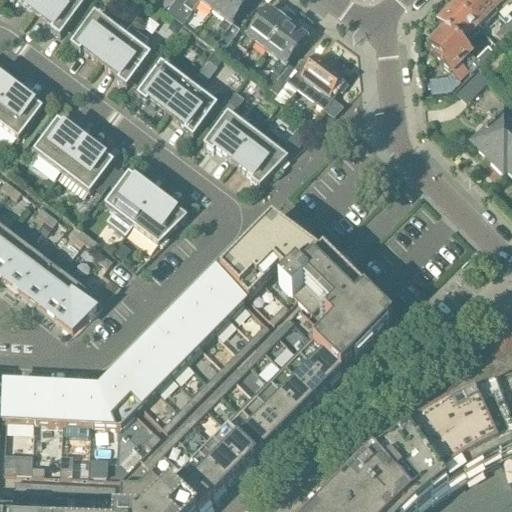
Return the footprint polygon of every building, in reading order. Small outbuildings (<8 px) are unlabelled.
[(34,17),(47,0),(4,0),(5,0),(13,7),(16,3),(34,17)] [(51,35),(60,42),(84,10),(70,0),(47,0),(34,17),(53,32),(51,35)] [(199,5),(211,14),(222,0),(190,0),(189,3),(185,0),(179,0),(168,16),(183,27),(192,15),(199,5)] [(214,51),(222,57),(239,33),(232,28),(253,1),(251,0),(222,0),(211,14),(224,24),(216,34),(224,40),(214,51)] [(455,9),(479,33),(496,17),(479,0),(459,0),(455,4),(456,7),(455,9)] [(511,0),(479,0),(496,17),(511,0)] [(438,26),(463,50),(479,33),(455,9),(448,15),(444,15),(439,20),(439,24),(438,26)] [(254,46),(266,55),(287,27),(285,26),(283,23),(279,20),(276,19),(267,12),(238,50),(246,56),(254,46)] [(82,54),(101,68),(123,39),(94,18),(70,50),(80,57),(82,54)] [(276,98),(286,86),(289,82),(281,77),(307,42),(298,35),(297,33),(292,30),(289,28),(287,27),(266,55),(278,64),(270,75),(274,77),(265,90),(276,98)] [(511,37),(511,32),(506,27),(495,38),(503,46),(511,37)] [(117,85),(126,92),(151,60),(142,54),(149,44),(130,30),(123,39),(101,68),(120,82),(117,85)] [(451,78),(458,85),(467,75),(460,68),(471,58),(444,33),(428,49),(437,58),(433,61),(451,78)] [(475,62),(480,67),(492,56),(487,51),(475,62)] [(286,86),(333,122),(343,112),(330,102),(337,94),(339,95),(345,86),(343,85),(345,82),(332,72),(335,69),(322,59),(319,63),(317,61),(309,71),(302,66),(286,86)] [(167,118),(189,90),(161,68),(137,100),(146,107),(149,104),(167,118)] [(463,92),(473,101),(489,85),(478,76),(463,92)] [(0,111),(12,95),(0,85),(0,111)] [(184,135),(193,143),(217,111),(189,90),(167,118),(186,132),(184,135)] [(0,111),(0,131),(18,145),(43,113),(33,106),(31,109),(12,95),(0,111)] [(503,179),(507,175),(506,175),(511,169),(511,152),(507,147),(506,141),(511,135),(511,128),(511,126),(511,110),(495,127),(493,126),(483,136),(485,138),(473,149),(503,179)] [(215,154),(234,168),(256,140),(228,119),(203,150),(213,157),(215,154)] [(33,157),(61,178),(83,149),(64,135),(67,132),(58,125),(33,157)] [(250,186),(260,193),(280,172),(282,174),(289,167),(287,165),(288,164),(256,140),(234,168),(253,183),(250,186)] [(61,178),(90,199),(114,167),(104,160),(102,163),(83,149),(61,178)] [(125,241),(133,231),(154,203),(136,189),(138,185),(129,178),(105,210),(113,217),(106,227),(125,241)] [(0,193),(9,199),(14,193),(5,186),(0,193)] [(9,199),(16,205),(21,198),(14,193),(9,199)] [(160,250),(162,252),(169,245),(167,243),(187,222),(175,214),(173,217),(154,203),(133,231),(159,251),(160,250)] [(37,220),(45,226),(49,220),(41,214),(37,220)] [(45,226),(53,232),(57,226),(49,220),(45,226)] [(0,248),(7,238),(12,232),(0,222),(0,248)] [(0,511),(211,511),(356,365),(394,327),(323,257),(319,261),(272,225),(100,399),(0,393),(0,511)] [(76,241),(84,248),(89,241),(81,235),(76,241)] [(0,248),(0,282),(1,284),(25,252),(7,238),(0,248)] [(84,248),(92,254),(97,247),(89,241),(84,248)] [(19,297),(43,265),(48,259),(30,245),(25,252),(1,284),(19,297)] [(98,267),(107,274),(112,267),(103,260),(98,267)] [(19,297),(37,311),(61,279),(43,265),(19,297)] [(55,324),(79,292),(84,286),(66,272),(61,279),(37,311),(55,324)] [(55,324),(73,338),(88,323),(90,325),(104,311),(79,292),(55,324)] [(511,334),(334,511),(431,511),(432,511),(448,499),(465,488),(483,478),(502,469),(511,464),(511,334)]
